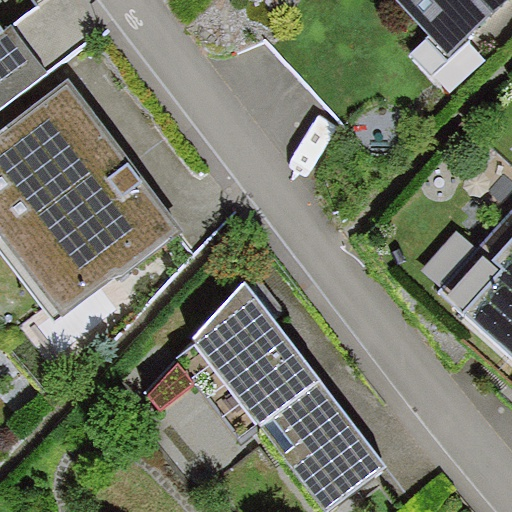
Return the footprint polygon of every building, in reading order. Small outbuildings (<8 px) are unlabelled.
[(511,0),(392,0),(390,2),(449,66),(511,7),(511,0)] [(13,29),(0,39),(0,110),(47,74),(13,29)] [(177,237),(70,94),(0,146),(0,251),(55,326),(177,237)] [(511,219),(441,295),(511,361),(511,219)] [(317,511),(341,511),(386,474),(243,291),(193,353),(317,511)]
